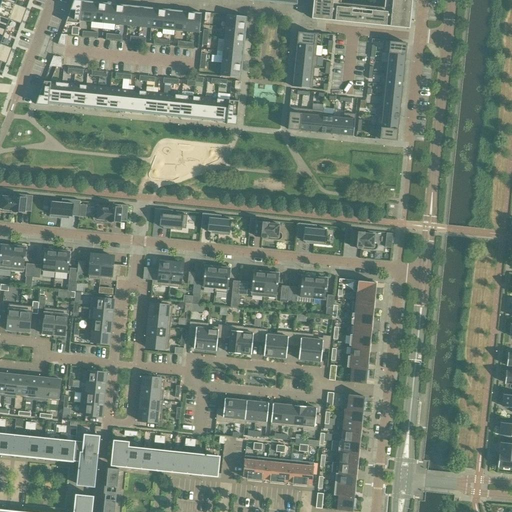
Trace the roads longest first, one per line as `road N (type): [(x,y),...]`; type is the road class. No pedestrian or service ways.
road 1 (residential): [(398,271),(139,243)]
road 2 (tertiary): [(450,0),(432,180)]
road 3 (residential): [(172,511),(175,483),(308,497),(307,511)]
road 4 (residential): [(196,373),(194,387),(315,400),(317,386)]
road 5 (residential): [(424,0),(410,147)]
road 6 (residential): [(317,386),(318,373),(197,361),(196,373)]
road 7 (residential): [(139,243),(0,227)]
road 8 (residential): [(9,115),(53,0)]
road 9 (residential): [(398,271),(388,393)]
